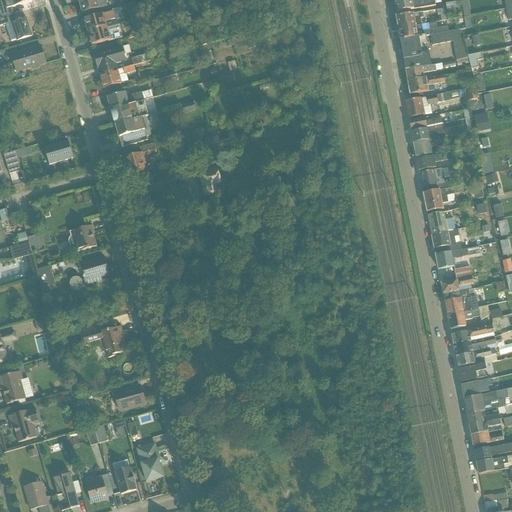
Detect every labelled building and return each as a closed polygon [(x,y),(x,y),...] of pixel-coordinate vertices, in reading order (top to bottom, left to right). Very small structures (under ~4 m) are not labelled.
[(0,0),(0,3),(2,11),(30,2),(29,0),(0,0)] [(85,14),(104,9),(101,0),(91,0),(82,2),(85,14)] [(395,6),(396,12),(435,5),(434,0),(398,0),(393,1),(394,6),(395,6)] [(474,0),(453,6),(456,15),(469,11),(471,20),(478,18),(474,0)] [(511,0),(503,0),(506,9),(511,7),(511,0)] [(390,15),(392,27),(412,23),(410,12),(390,15)] [(18,42),(34,36),(26,15),(10,21),(18,42)] [(87,21),(91,34),(110,28),(107,15),(87,21)] [(394,40),(414,36),(412,23),(392,27),(394,40)] [(95,47),(114,41),(110,28),(91,34),(95,47)] [(474,61),(468,31),(457,33),(456,28),(434,32),(437,48),(459,44),(463,63),(474,61)] [(394,40),(397,58),(417,55),(414,36),(394,40)] [(235,45),(228,46),(227,40),(219,41),(221,57),(237,55),(235,45)] [(18,74),(49,64),(43,45),(12,54),(18,74)] [(95,54),(101,76),(122,71),(120,64),(128,62),(124,46),(95,54)] [(130,55),(133,69),(155,63),(151,49),(130,55)] [(399,70),(419,66),(417,55),(397,58),(399,70)] [(239,60),(227,62),(229,72),(241,71),(239,60)] [(399,70),(401,80),(421,76),(419,66),(399,70)] [(105,89),(125,83),(122,71),(101,76),(105,89)] [(404,95),(424,92),(421,76),(401,80),(404,95)] [(113,112),(139,104),(134,89),(108,98),(113,112)] [(451,94),(452,101),(466,100),(466,92),(451,94)] [(490,94),(495,114),(504,111),(499,92),(490,94)] [(406,118),(422,115),(418,98),(402,101),(406,118)] [(113,112),(117,126),(144,117),(139,104),(113,112)] [(496,116),(483,116),(484,132),(497,132),(496,116)] [(122,139),(148,130),(144,117),(117,126),(122,139)] [(408,131),(425,127),(423,117),(406,120),(408,131)] [(240,141),(236,126),(200,137),(205,152),(240,141)] [(408,131),(410,142),(427,139),(425,127),(408,131)] [(412,156),(429,152),(427,139),(410,142),(412,156)] [(50,165),(73,157),(68,140),(44,147),(50,165)] [(16,181),(30,177),(26,165),(39,162),(35,148),(9,154),(16,181)] [(131,177),(150,172),(144,153),(126,158),(131,177)] [(415,170),(433,167),(431,156),(413,159),(415,170)] [(228,188),(223,169),(201,174),(206,194),(228,188)] [(419,189),(435,186),(432,170),(416,173),(419,189)] [(424,213),(440,210),(436,189),(420,193),(424,213)] [(6,212),(10,225),(18,222),(13,209),(6,212)] [(425,215),(429,235),(445,232),(441,212),(425,215)] [(81,252),(99,246),(93,225),(75,230),(81,252)] [(431,249),(448,246),(445,232),(429,235),(431,249)] [(65,249),(72,248),(70,242),(74,241),(73,236),(62,238),(65,249)] [(435,270),(453,267),(450,252),(433,255),(435,270)] [(110,278),(105,258),(81,265),(87,285),(110,278)] [(44,269),(46,280),(58,278),(56,266),(44,269)] [(439,295),(457,292),(455,279),(437,282),(439,295)] [(440,301),(443,315),(461,311),(458,297),(440,301)] [(497,311),(499,321),(510,318),(507,308),(497,311)] [(446,329),(464,325),(461,311),(443,315),(446,329)] [(109,358),(130,352),(122,327),(101,333),(109,358)] [(447,334),(450,346),(467,343),(465,331),(447,334)] [(0,364),(10,361),(2,335),(0,335),(0,364)] [(452,356),(469,353),(467,343),(450,346),(452,356)] [(454,367),(471,364),(469,353),(452,356),(454,367)] [(457,382),(475,380),(473,367),(455,370),(457,382)] [(0,379),(7,405),(30,399),(23,372),(0,377),(0,379)] [(459,399),(478,395),(476,382),(457,385),(459,399)] [(121,412),(150,405),(145,384),(115,391),(121,412)] [(459,399),(463,415),(482,412),(478,395),(459,399)] [(10,417),(20,446),(41,439),(31,410),(10,417)] [(465,425),(484,422),(482,412),(463,415),(465,425)] [(133,418),(123,420),(128,441),(138,438),(133,418)] [(118,421),(112,423),(116,437),(122,435),(118,421)] [(465,425),(467,436),(486,432),(484,422),(465,425)] [(95,430),(82,434),(87,447),(99,442),(95,430)] [(469,447),(488,443),(486,432),(467,436),(469,447)] [(137,449),(147,483),(166,478),(157,444),(137,449)] [(472,461),(488,458),(486,448),(470,452),(472,461)] [(474,474),(491,471),(489,461),(472,464),(474,474)] [(122,496),(139,491),(132,467),(116,471),(122,496)] [(73,511),(82,507),(73,474),(55,480),(73,511)] [(93,505),(110,500),(103,475),(86,480),(93,505)] [(31,511),(50,507),(43,482),(24,487),(31,511)] [(511,494),(491,494),(490,507),(511,508),(511,494)]
